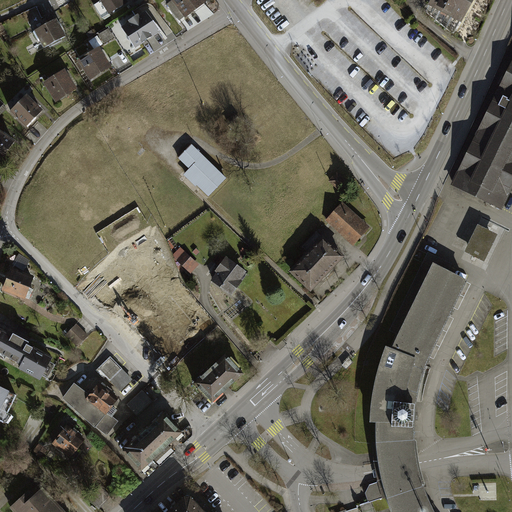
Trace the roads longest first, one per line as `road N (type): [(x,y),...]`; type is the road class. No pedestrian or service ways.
road 1 (residential): [(236,7),(79,107),(33,156),(3,228)]
road 2 (residential): [(3,228),(215,438)]
road 3 (tertiary): [(236,7),(412,208)]
road 4 (secondary): [(246,411),(348,308),(412,208)]
road 5 (secondary): [(412,208),(508,0)]
